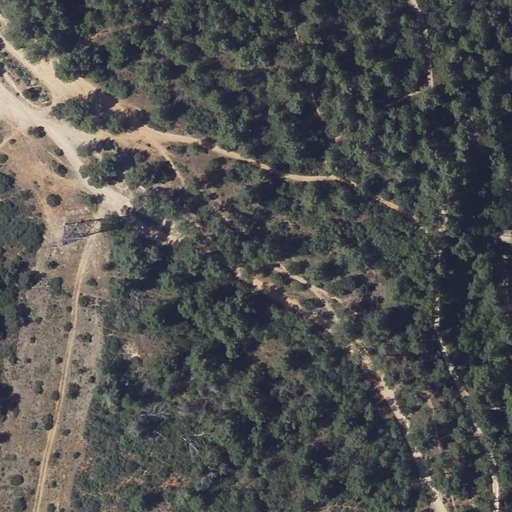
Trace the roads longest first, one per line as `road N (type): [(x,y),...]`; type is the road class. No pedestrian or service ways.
road 1 (track): [(494,511),(478,415),(438,337),(442,274),(429,231),(332,177),(292,177),(185,137),(64,132),(18,113)]
road 2 (track): [(0,90),(97,198),(330,328),(373,371),(448,511)]
road 3 (track): [(108,204),(78,277),(36,511)]
